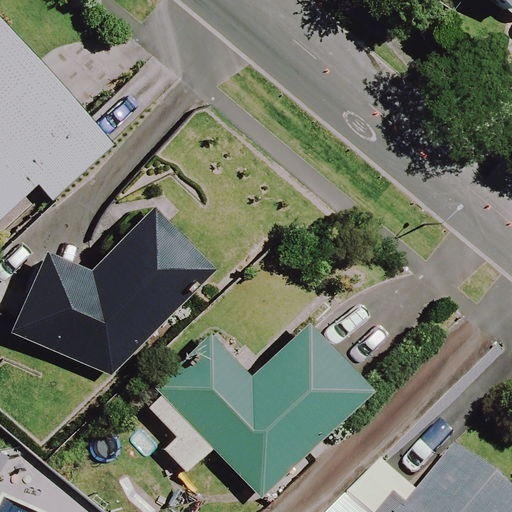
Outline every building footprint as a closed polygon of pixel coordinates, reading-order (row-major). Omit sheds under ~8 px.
[(511,0),(478,0),(497,15),(507,3),(511,7),(511,0)] [(100,151),(0,43),(0,213),(29,187),(44,203),(100,151)] [(203,273),(144,216),(80,278),(38,259),(4,332),(102,377),(203,273)] [(357,395),(290,327),(236,379),(202,344),(136,409),(167,440),(153,453),(201,501),(227,476),(250,500),(357,395)] [(511,511),(511,507),(444,451),(392,511),(347,511),(334,501),(325,511),(511,511)]
